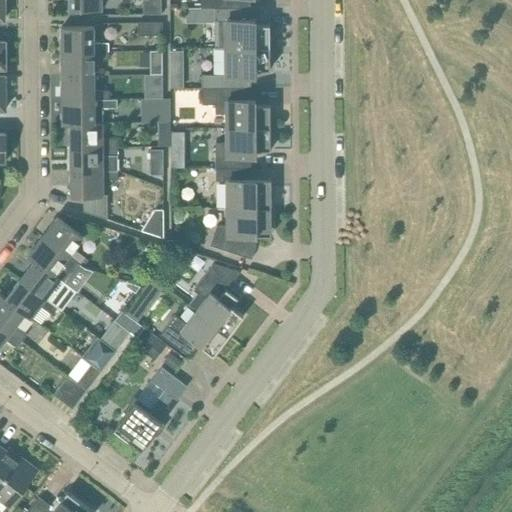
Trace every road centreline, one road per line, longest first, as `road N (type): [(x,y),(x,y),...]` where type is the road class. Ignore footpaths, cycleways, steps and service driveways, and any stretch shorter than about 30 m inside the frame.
road 1 (residential): [(156,511),(319,291),(320,0)]
road 2 (residential): [(0,240),(31,198),(29,0)]
road 3 (residential): [(155,511),(0,394)]
